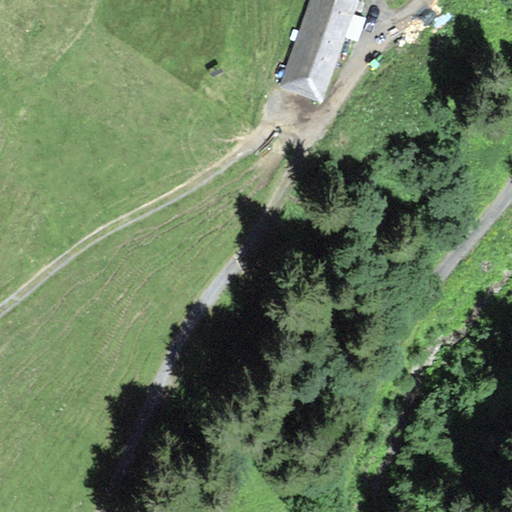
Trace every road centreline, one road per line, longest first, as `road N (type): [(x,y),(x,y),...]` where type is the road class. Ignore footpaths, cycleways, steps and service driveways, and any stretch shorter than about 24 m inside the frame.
road 1 (track): [(100,511),(197,307),(339,99)]
road 2 (track): [(0,311),(66,257),(180,195),(276,119),(307,117),(339,99)]
road 3 (track): [(323,511),(343,440),(412,318),(511,194)]
road 4 (track): [(431,0),(386,34),(339,99)]
